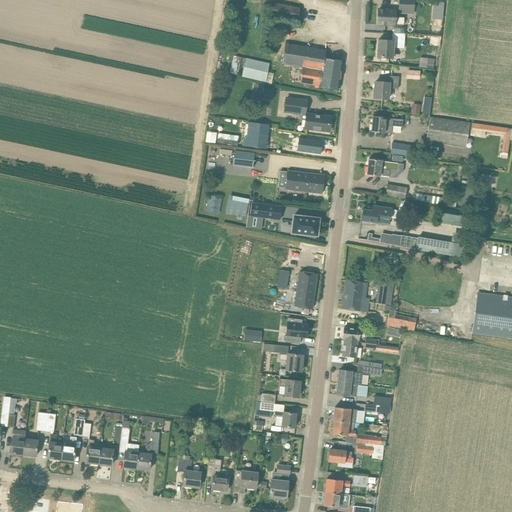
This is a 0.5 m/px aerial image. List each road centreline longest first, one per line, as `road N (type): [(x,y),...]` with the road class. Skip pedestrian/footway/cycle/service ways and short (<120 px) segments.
road 1 (tertiary): [(303,511),(355,0)]
road 2 (residential): [(0,468),(219,511)]
road 3 (track): [(333,238),(511,281)]
